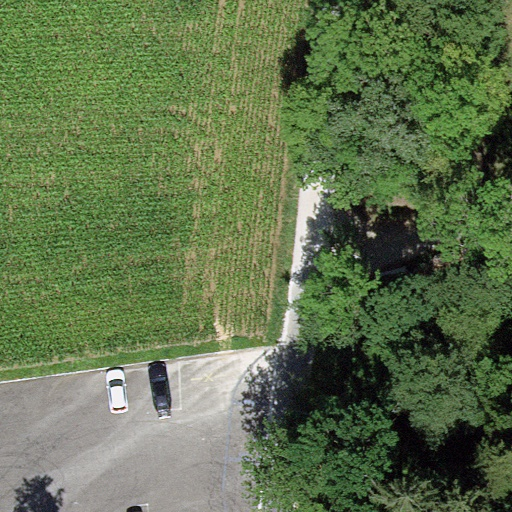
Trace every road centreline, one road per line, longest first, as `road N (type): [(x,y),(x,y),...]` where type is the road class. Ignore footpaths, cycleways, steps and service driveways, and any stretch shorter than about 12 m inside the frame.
road 1 (track): [(296,331),(334,0)]
road 2 (track): [(302,278),(511,212)]
